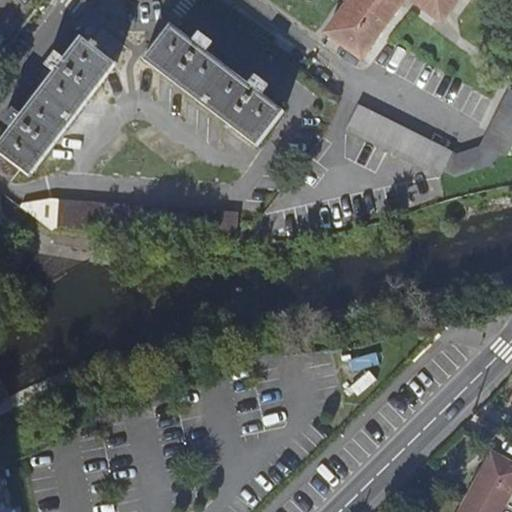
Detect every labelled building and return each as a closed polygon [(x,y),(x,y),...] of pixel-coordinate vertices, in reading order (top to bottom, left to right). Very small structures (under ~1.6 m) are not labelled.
[(346,0),(345,2),(349,5),(328,33),(362,59),(405,0),(412,0),(442,22),(458,0),(346,0)] [(259,146),(285,112),(262,94),(267,87),(261,82),(254,77),(249,84),(207,52),(212,45),(205,40),(198,34),(193,41),(171,25),(144,59),(259,146)] [(13,128),(0,143),(0,155),(20,171),(29,179),(118,64),(108,56),(116,46),(99,34),(91,44),(82,37),(65,58),(57,53),(53,59),(47,67),(55,73),(22,115),(14,109),(9,115),(5,121),(13,128)] [(511,147),(511,90),(482,148),(455,155),(357,106),(345,131),(439,177),(442,172),(453,178),(493,168),(500,155),(506,158),(511,147)] [(20,171),(0,155),(0,174),(10,182),(20,171)] [(56,229),(236,241),(238,213),(53,200),(21,205),(19,208),(33,218),(51,232),(54,229),(56,229)] [(472,498),(497,511),(504,511),(511,498),(511,456),(498,449),(472,498)] [(497,511),(472,498),(464,511),(497,511)]
